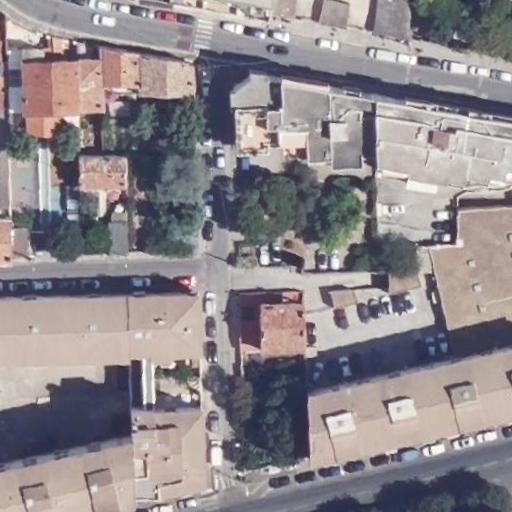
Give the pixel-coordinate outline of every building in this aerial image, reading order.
[(189,0),(195,1),(265,13),(266,0),(189,0)] [(376,0),(371,32),(409,39),(406,0),(266,0),(265,13),(290,18),(292,0),(376,0)] [(319,0),(317,23),(345,28),(349,1),(340,0),(319,0)] [(64,37),(53,34),(53,50),(45,50),(44,44),(22,45),(23,109),(79,108),(78,59),(63,59),(64,37)] [(102,59),(103,93),(193,91),(192,61),(97,44),(97,59),(102,59)] [(78,59),(79,108),(103,108),(103,93),(102,59),(97,59),(78,59)] [(373,92),(265,72),(249,76),(234,84),(234,139),(283,139),(282,145),(330,157),(373,157),(373,92)] [(447,106),(373,92),(373,157),(374,165),(403,170),(403,176),(459,183),(461,178),(486,181),(488,177),(500,179),(501,172),(508,128),(509,117),(462,108),(459,124),(444,123),(447,106)] [(462,108),(447,106),(444,123),(459,124),(462,108)] [(0,206),(8,205),(6,108),(0,107),(0,206)] [(511,127),(508,128),(501,172),(511,173),(511,127)] [(104,153),(80,153),(81,183),(126,182),(125,153),(104,153)] [(403,170),(374,165),(374,173),(403,177),(403,176),(403,170)] [(511,204),(456,210),(456,239),(428,239),(455,351),(305,388),(308,456),(511,409),(511,204)] [(0,256),(9,257),(8,229),(8,215),(0,215),(0,256)] [(113,253),(128,253),(127,226),(113,226),(113,253)] [(416,263),(385,272),(389,287),(421,277),(416,263)] [(354,284),(329,287),(333,302),(357,297),(354,284)] [(237,320),(238,346),(304,345),(302,288),(292,288),(292,299),(271,301),(271,289),(237,292),(237,301),(256,300),(256,319),(237,320)] [(169,350),(198,350),(196,291),(126,292),(128,354),(130,430),(133,495),(201,481),(200,423),(152,424),(151,405),(149,355),(169,354),(169,350)] [(128,354),(126,292),(16,295),(19,359),(128,354)] [(0,359),(19,359),(16,295),(0,295),(0,359)] [(315,344),(304,345),(304,353),(315,354),(315,344)] [(200,404),(151,405),(152,424),(200,423),(200,404)] [(0,511),(55,511),(133,495),(130,430),(0,460),(0,511)]
